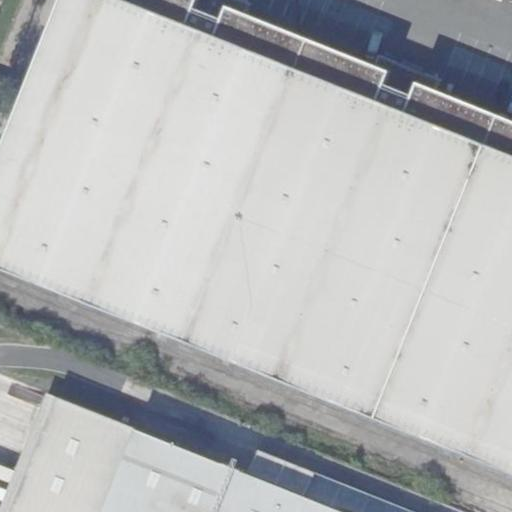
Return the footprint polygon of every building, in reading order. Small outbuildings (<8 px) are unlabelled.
[(511,76),(447,51),(388,27),(321,0),(67,0),(0,168),(0,186),(511,392),(511,76)] [(321,0),(388,27),(393,14),(357,0),(321,0)] [(393,14),(453,38),(456,31),(396,7),(393,14)] [(393,14),(388,27),(447,51),(453,38),(393,14)] [(511,76),(511,62),(453,38),(447,51),(511,76)] [(353,511),(302,491),(65,396),(29,493),(17,488),(11,503),(0,498),(0,511),(353,511)] [(302,491),(353,511),(422,511),(312,467),(302,491)]
